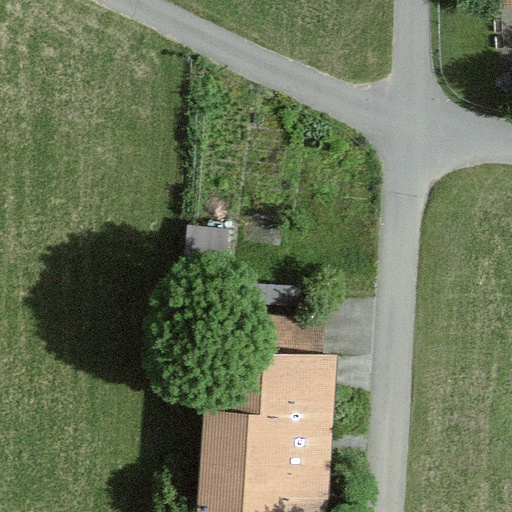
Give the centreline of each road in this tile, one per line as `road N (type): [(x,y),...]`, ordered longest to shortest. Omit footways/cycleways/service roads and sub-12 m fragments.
road 1 (residential): [(383,511),(411,0)]
road 2 (track): [(130,0),(404,134)]
